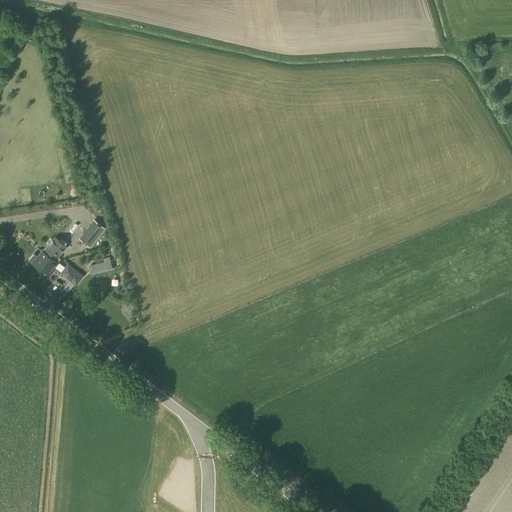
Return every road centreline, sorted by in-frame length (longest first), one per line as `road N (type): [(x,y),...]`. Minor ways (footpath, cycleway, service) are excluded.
road 1 (unclassified): [(311,511),(0,275)]
road 2 (track): [(433,511),(511,397)]
